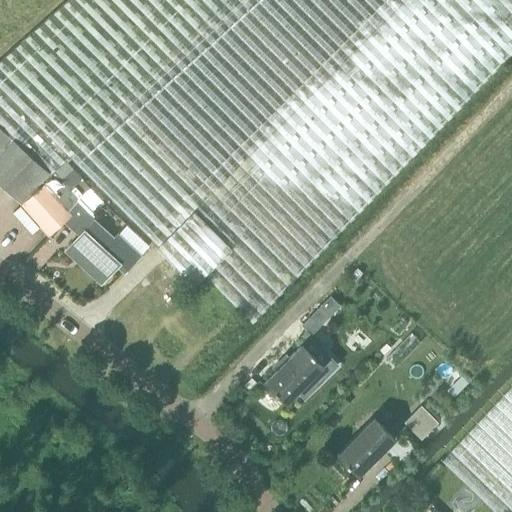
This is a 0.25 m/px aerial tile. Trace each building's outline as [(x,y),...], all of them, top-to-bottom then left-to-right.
[(0,127),(50,172),(50,173),(66,161),(70,157),(72,159),(157,245),(157,246),(195,283),(204,273),(252,322),(511,51),(511,0),(67,0),(0,60),(0,127)] [(50,172),(0,127),(0,182),(23,202),(41,182),(50,172)] [(64,222),(72,214),(69,210),(80,199),(93,213),(104,202),(66,161),(50,173),(50,172),(41,182),(44,184),(23,204),(51,234),(64,222)] [(72,214),(64,222),(78,234),(90,256),(82,265),(101,283),(118,265),(125,271),(140,255),(118,234),(115,238),(95,219),(97,216),(93,213),(80,199),(69,210),(72,214)] [(329,294),(300,323),(310,333),(339,304),(329,294)] [(311,353),(302,344),(266,380),(275,390),(274,391),(277,394),(278,393),(287,402),(298,390),(305,397),(318,384),(312,377),(323,365),(314,356),(316,355),(312,352),(311,353)] [(511,509),(511,511),(511,389),(453,453),(511,509)] [(404,422),(421,439),(438,422),(421,405),(404,422)] [(350,465),(359,474),(385,448),(396,438),(386,428),(374,417),(364,427),(363,427),(338,453),(347,462),(346,463),(349,466),(350,465)]
